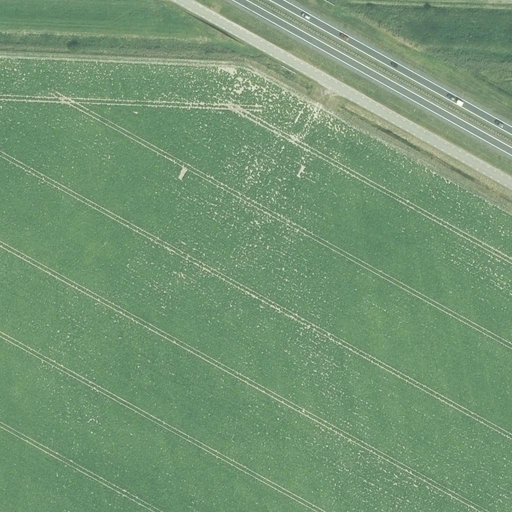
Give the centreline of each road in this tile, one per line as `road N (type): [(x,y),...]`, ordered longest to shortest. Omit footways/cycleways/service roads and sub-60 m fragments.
road 1 (unclassified): [(180,0),(511,184)]
road 2 (trunk): [(232,0),(511,151)]
road 3 (trunk): [(511,130),(277,0)]
